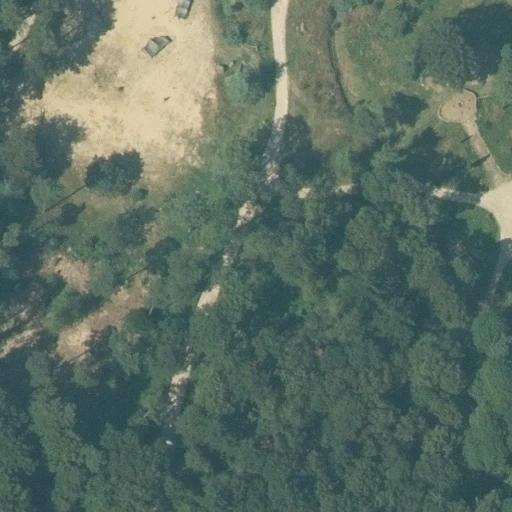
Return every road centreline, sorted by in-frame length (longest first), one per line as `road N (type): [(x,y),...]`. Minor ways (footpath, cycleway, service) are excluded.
road 1 (track): [(159,511),(198,326),(267,160),(279,101),(277,0)]
road 2 (track): [(511,210),(409,189),(257,188)]
road 3 (track): [(511,393),(490,355),(485,323),(511,208)]
